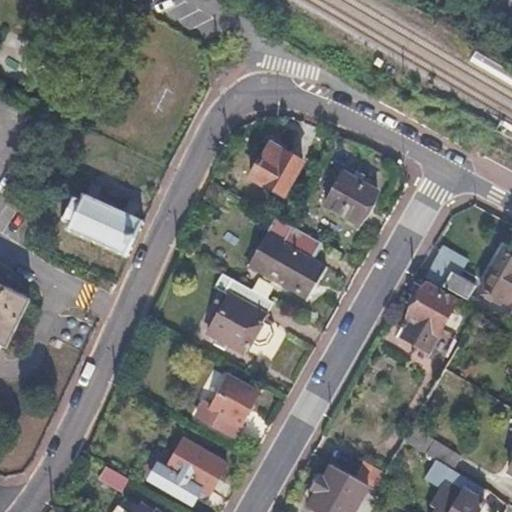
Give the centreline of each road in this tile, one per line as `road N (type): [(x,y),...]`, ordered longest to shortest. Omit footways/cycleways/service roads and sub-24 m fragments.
road 1 (residential): [(271,90),(236,101),(210,136),(28,511)]
road 2 (residential): [(447,167),(251,511)]
road 3 (residential): [(447,167),(319,102),(271,90)]
road 4 (residential): [(271,90),(279,50),(266,31),(211,0)]
